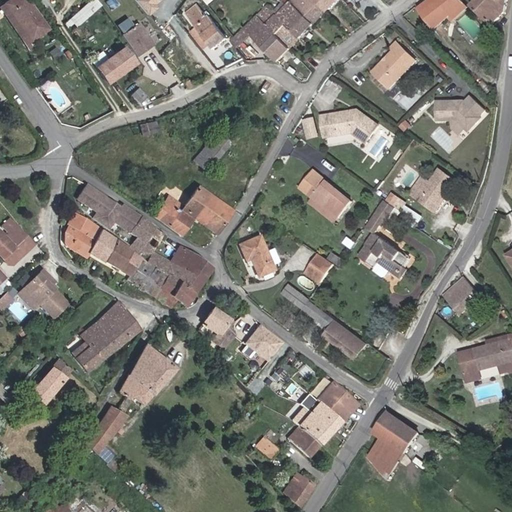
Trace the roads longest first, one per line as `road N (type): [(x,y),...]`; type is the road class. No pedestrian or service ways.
road 1 (tertiary): [(381,402),(482,221),(511,82)]
road 2 (residential): [(66,146),(106,119),(161,107),(247,70),(271,68),(309,93)]
road 3 (residential): [(162,310),(111,395),(23,511)]
road 4 (residential): [(162,310),(80,269),(58,240),(67,157)]
road 5 (residential): [(381,402),(267,321),(228,274)]
road 6 (residential): [(214,253),(309,93)]
road 7 (residential): [(214,253),(67,157)]
road 8 (track): [(511,465),(384,397)]
road 9 (residential): [(309,93),(331,58),(405,0)]
road 10 (tertiary): [(308,511),(381,402)]
